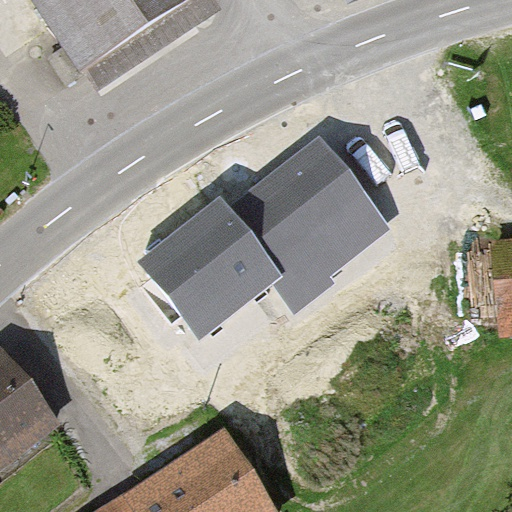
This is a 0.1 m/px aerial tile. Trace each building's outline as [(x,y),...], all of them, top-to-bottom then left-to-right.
[(187,0),(24,0),(74,73),(187,0)] [(373,215),(297,128),(207,208),(197,196),(130,254),(197,329),(257,276),(278,299),(373,215)] [(511,339),(511,249),(493,251),(503,341),(511,339)] [(0,463),(45,430),(0,369),(0,463)] [(260,511),(220,448),(118,511),(260,511)]
